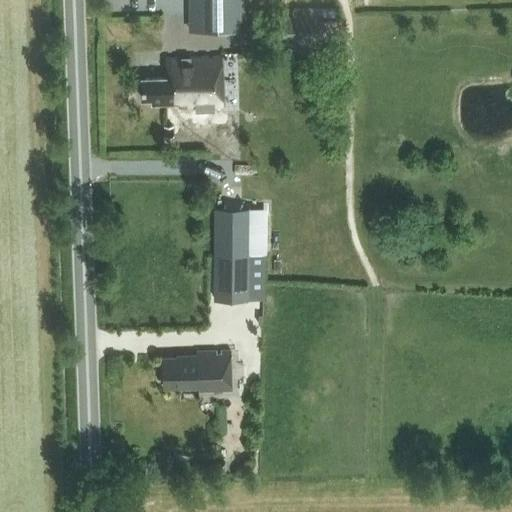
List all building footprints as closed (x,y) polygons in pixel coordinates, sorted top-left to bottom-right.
[(244,0),(191,0),(191,28),(244,28),(244,0)] [(308,7),(290,7),(290,14),(281,14),(281,40),(319,40),(320,14),(308,14),(308,7)] [(179,108),(221,107),(220,57),(165,58),(166,75),(140,75),(141,98),(152,98),(152,103),(179,103),(179,108)] [(248,299),(248,209),(213,208),(213,299),(248,299)] [(162,356),(162,384),(197,383),(197,390),(231,389),(230,349),(221,349),(221,353),(217,353),(217,350),(196,350),(196,355),(162,356)]
